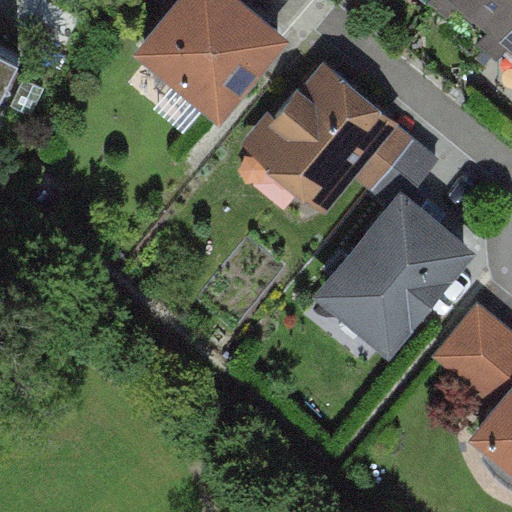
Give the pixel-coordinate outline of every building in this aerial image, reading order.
[(223,109),(294,21),(268,0),(164,0),(134,38),(223,109)] [(463,0),(446,0),(456,9),(463,0)] [(511,47),(511,0),(463,0),(456,9),(508,52),(511,47)] [(329,203),(404,109),(318,40),(243,134),(329,203)] [(0,120),(29,65),(0,50),(0,120)] [(390,342),(478,233),(400,171),(312,280),(390,342)] [(511,360),(511,317),(482,293),(436,349),(487,391),(511,360)] [(511,451),(511,373),(474,421),(511,451)]
